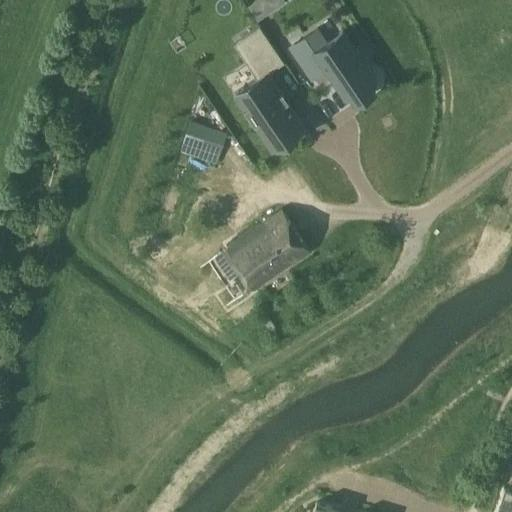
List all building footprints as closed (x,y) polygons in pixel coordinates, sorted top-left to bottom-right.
[(256,0),(249,5),(258,18),(271,9),(264,0),(256,0)] [(260,25),(242,37),(261,66),(279,53),(260,25)] [(317,27),(291,45),(312,77),(327,67),(346,95),(374,76),(364,61),(366,60),(357,46),(355,47),(343,30),(326,41),(317,27)] [(267,71),(236,92),(250,113),(271,144),(278,139),(302,122),(267,71)] [(309,250),(282,210),(228,246),(215,254),(242,295),(309,250)] [(511,511),(511,462),(497,510),(504,511),(511,511)] [(339,511),(340,508),(316,501),(313,511),(339,511)]
